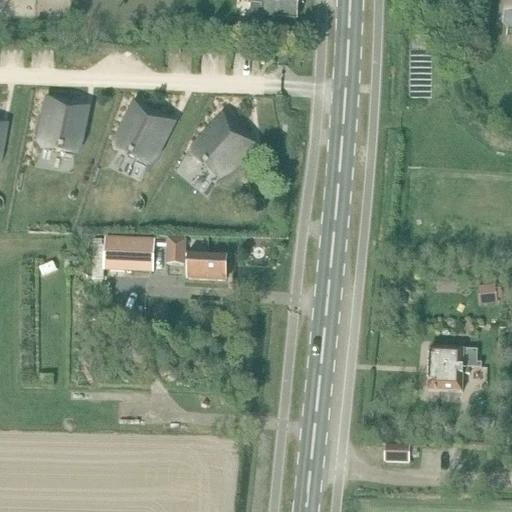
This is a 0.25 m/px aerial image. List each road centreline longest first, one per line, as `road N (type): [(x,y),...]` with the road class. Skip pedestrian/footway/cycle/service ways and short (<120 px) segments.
road 1 (secondary): [(306,511),(349,0)]
road 2 (track): [(0,219),(114,224),(145,216),(334,236)]
road 3 (track): [(310,476),(511,482)]
